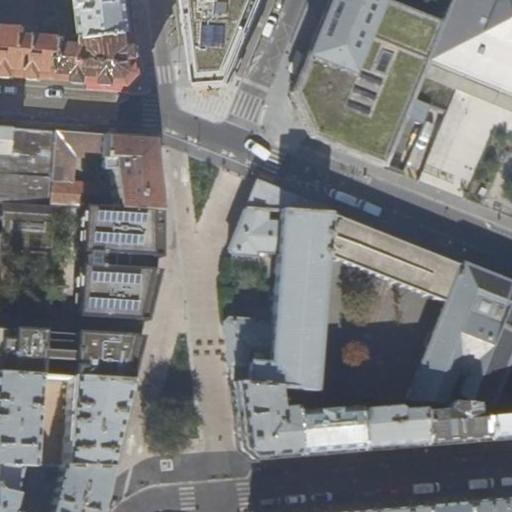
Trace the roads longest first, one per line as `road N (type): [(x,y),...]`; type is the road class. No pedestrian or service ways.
road 1 (residential): [(511,252),(237,143)]
road 2 (residential): [(218,494),(511,469)]
road 3 (residential): [(166,116),(0,103)]
road 4 (residential): [(237,143),(295,0)]
